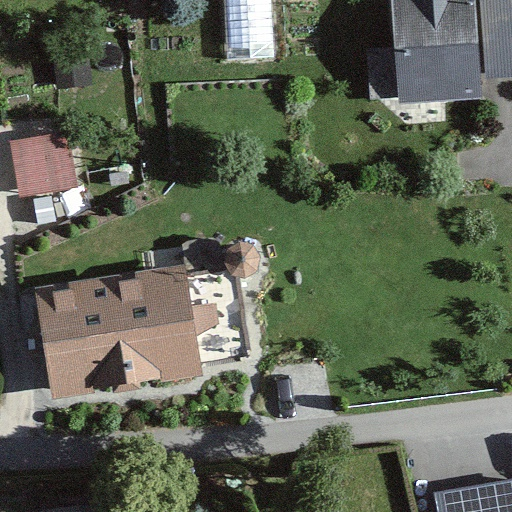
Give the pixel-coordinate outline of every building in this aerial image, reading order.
[(272,0),(226,0),(224,42),(270,44),(272,0)] [(472,0),(380,0),(378,91),(470,93),(472,0)] [(67,134),(14,142),(21,188),(74,180),(67,134)] [(188,262),(27,281),(39,387),(200,368),(188,262)] [(511,511),(511,475),(436,488),(439,511),(511,511)]
